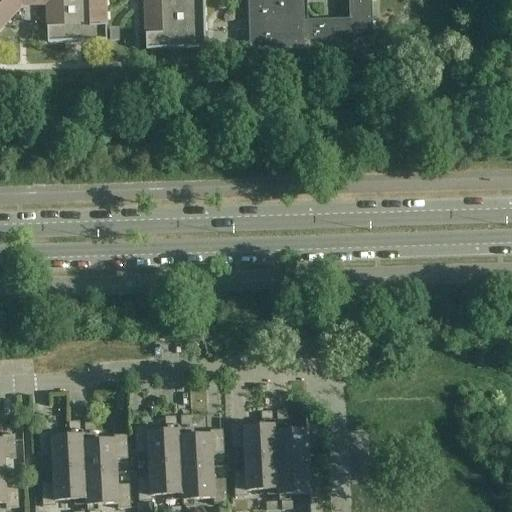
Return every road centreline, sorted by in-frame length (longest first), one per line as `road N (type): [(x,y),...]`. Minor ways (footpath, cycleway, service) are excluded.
road 1 (tertiary): [(511,216),(0,233)]
road 2 (tertiary): [(0,253),(511,239)]
road 3 (residential): [(0,388),(314,377),(334,407),(337,511)]
